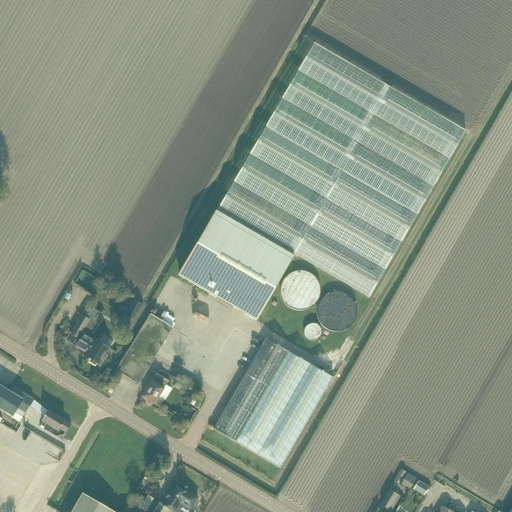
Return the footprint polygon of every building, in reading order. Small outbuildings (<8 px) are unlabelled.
[(266,126),(417,214),(465,132),(313,45),(266,126)] [(218,210),(179,276),(217,298),(216,299),(232,308),(233,307),(256,321),(295,255),(369,298),(417,214),(266,126),(218,210)] [(320,293),(321,289),(320,285),(319,281),(318,278),(315,275),(312,272),(309,271),(305,269),(301,269),(298,269),(294,270),(291,271),(287,274),(283,278),(281,281),(280,285),(280,289),(280,293),(281,297),(283,301),(286,304),(289,307),(293,308),(295,309),(300,310),(305,309),(308,308),(312,306),(316,303),(317,301),(320,296),(320,293)] [(356,315),(356,311),(356,306),(355,303),(353,299),(350,296),(347,294),(344,292),(340,290),(336,290),(332,290),(328,292),(324,294),(321,296),(319,299),(317,303),(316,306),(315,311),(316,315),(317,319),(319,322),(321,325),(324,328),(328,330),(332,331),(335,331),(340,331),(344,330),(347,328),(350,325),(353,322),(355,319),(356,315)] [(122,306),(119,311),(124,313),(124,315),(135,321),(138,315),(144,305),(133,299),(127,309),(122,306)] [(139,384),(172,328),(173,327),(151,314),(116,370),(139,384)] [(70,334),(66,340),(76,346),(86,352),(85,353),(83,356),(90,360),(100,366),(111,349),(94,337),(93,337),(95,334),(93,333),(98,325),(90,320),(82,315),(70,334)] [(320,334),(321,332),(320,329),(318,326),(316,325),(313,324),(311,324),(309,324),(306,326),(304,328),(303,332),(303,334),(304,336),(305,338),(307,340),(311,341),(314,341),(317,339),(320,336),(320,334)] [(333,377),(265,338),(213,429),(281,468),(333,377)] [(159,405),(163,399),(160,397),(165,388),(167,388),(165,387),(169,380),(157,373),(142,397),(147,399),(146,402),(147,403),(149,404),(152,404),(153,403),(154,404),(155,403),(159,405)] [(0,407),(10,391),(0,384),(0,407)] [(25,413),(33,399),(13,386),(11,391),(10,391),(0,407),(0,409),(12,417),(12,418),(19,422),(25,413)] [(66,433),(71,425),(48,410),(41,421),(59,432),(60,430),(66,433)] [(31,453),(37,440),(25,434),(19,446),(31,453)] [(407,474),(401,485),(410,489),(416,479),(407,474)] [(418,481),(413,489),(424,495),(429,487),(418,481)] [(161,511),(165,506),(175,511),(179,511),(180,511),(196,511),(198,510),(193,508),(198,498),(189,493),(188,494),(173,485),(162,504),(155,500),(148,511),(161,511)] [(398,495),(389,490),(380,505),(389,511),(398,495)] [(129,503),(123,511),(113,511),(83,493),(71,511),(135,511),(136,511),(132,508),(133,506),(129,503)] [(407,511),(414,511),(418,507),(407,500),(402,509),(407,511)]
